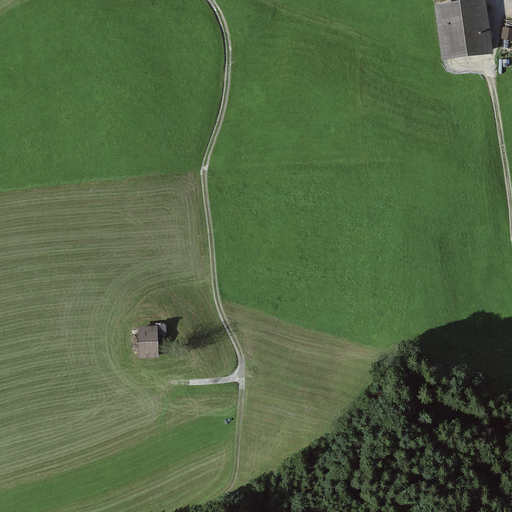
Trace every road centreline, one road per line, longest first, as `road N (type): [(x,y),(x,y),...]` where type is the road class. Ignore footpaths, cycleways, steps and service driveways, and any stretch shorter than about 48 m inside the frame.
road 1 (track): [(221,497),(235,463),(242,367),(215,285),(203,170),(227,73),(228,46),(211,0)]
road 2 (track): [(511,209),(492,81),(498,0)]
